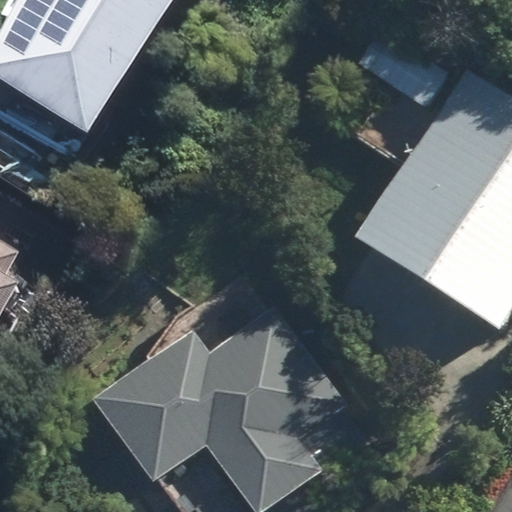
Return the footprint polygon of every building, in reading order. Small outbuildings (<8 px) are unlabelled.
[(4,0),(0,7),(0,92),(60,132),(147,0),(4,0)] [(380,76),(433,108),(454,74),(401,42),(380,76)] [(367,246),(511,334),(511,333),(511,94),(474,71),(367,246)] [(0,266),(13,246),(0,237),(0,266)] [(217,452),(262,511),(290,511),(333,479),(331,474),(372,443),(346,410),(352,405),(280,311),(217,360),(199,336),(106,408),(168,489),(217,452)]
